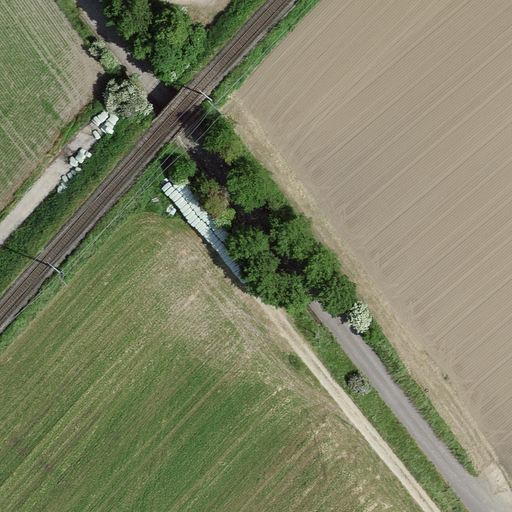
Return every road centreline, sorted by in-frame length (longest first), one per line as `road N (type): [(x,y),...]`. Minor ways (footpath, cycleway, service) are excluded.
road 1 (unclassified): [(91,6),(486,511)]
road 2 (track): [(0,233),(104,117)]
